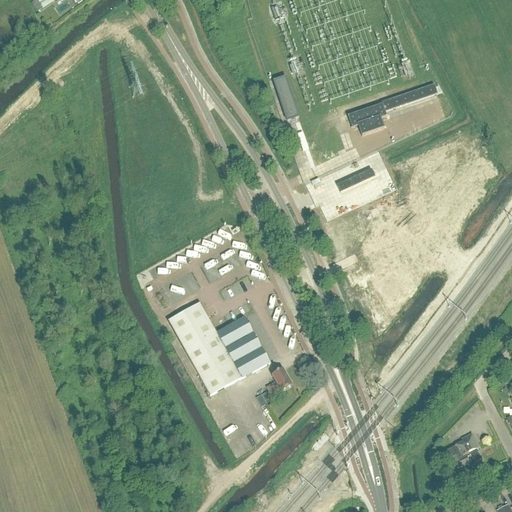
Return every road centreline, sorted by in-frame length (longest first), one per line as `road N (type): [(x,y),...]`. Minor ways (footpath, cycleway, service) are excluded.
road 1 (track): [(131,7),(0,127)]
road 2 (tertiary): [(274,191),(173,45)]
road 3 (tertiary): [(173,45),(249,204)]
road 4 (track): [(327,390),(201,511)]
road 5 (tertiary): [(286,282),(347,400)]
road 6 (tertiary): [(347,400),(315,276)]
road 7 (unclassified): [(511,453),(482,391),(511,351)]
